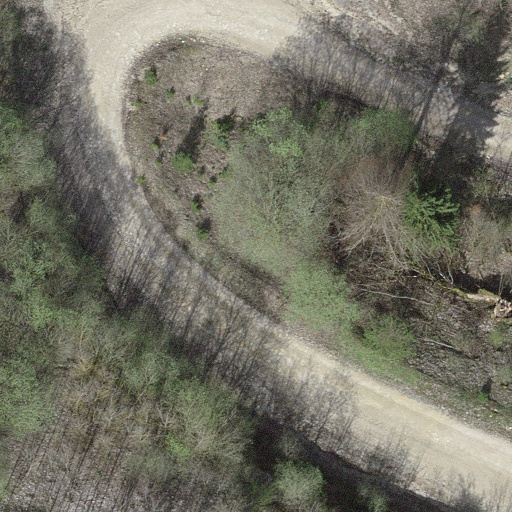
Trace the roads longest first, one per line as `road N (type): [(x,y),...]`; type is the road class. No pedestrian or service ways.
road 1 (track): [(142,0),(112,45),(97,125),(118,211),(173,288),(284,402),(484,511)]
road 2 (track): [(511,108),(427,70),(342,0)]
